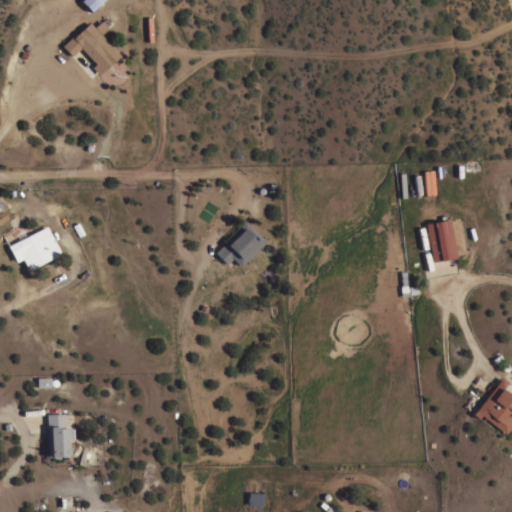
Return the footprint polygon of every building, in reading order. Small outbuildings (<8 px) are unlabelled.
[(81,0),(101,0),(90,11),(80,1),(81,0)] [(61,45),(71,36),(72,38),(74,36),(73,36),(88,22),(93,27),(100,21),(106,28),(99,34),(118,55),(97,74),(90,67),(94,63),(79,48),(70,56),(61,45)] [(455,257),(431,261),(424,223),(448,219),(455,257)] [(244,220),(264,241),(238,266),(231,258),(225,264),(214,252),(223,243),(221,241),(244,220)] [(58,253),(30,267),(28,268),(26,267),(24,266),(21,258),(14,261),(6,245),(44,226),(48,233),(58,253)] [(49,377),(49,387),(35,387),(35,377),(49,377)] [(499,377),(504,382),(499,388),(511,398),(511,420),(501,434),(478,415),(475,418),(469,414),(499,377)] [(45,414),(62,413),(63,428),(71,428),(71,438),(69,438),(69,440),(65,440),(65,446),(67,447),(67,454),(65,455),(65,456),(57,456),(57,458),(52,458),(52,456),(48,457),(48,456),(46,456),(45,414)] [(262,493),(262,505),(247,504),(247,492),(262,493)]
